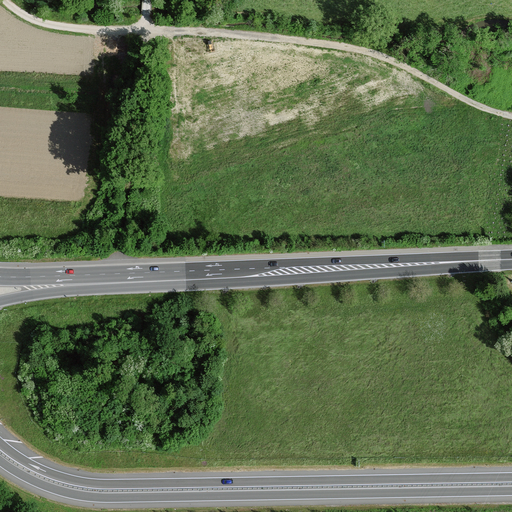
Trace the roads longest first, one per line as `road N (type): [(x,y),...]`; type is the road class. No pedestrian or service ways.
road 1 (motorway): [(511,477),(101,484),(56,475),(0,443)]
road 2 (motorway): [(0,460),(52,488),(100,497),(511,490)]
road 3 (primary): [(74,279),(511,259)]
road 4 (track): [(511,115),(334,45),(144,31)]
road 5 (track): [(121,277),(144,31)]
road 6 (unclassified): [(144,31),(52,26),(4,0)]
